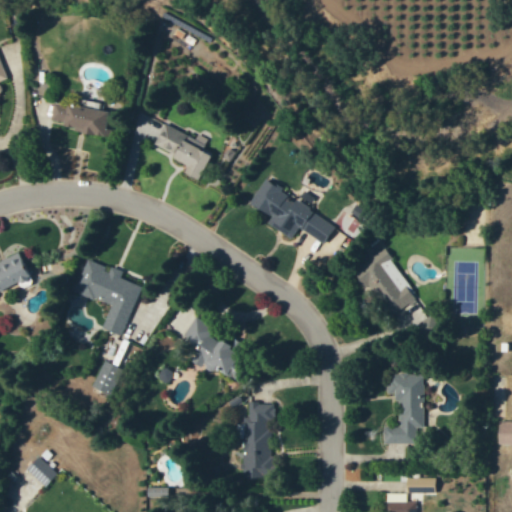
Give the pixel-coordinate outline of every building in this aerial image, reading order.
[(108,111),(74,105),(76,97),(65,95),(64,103),(53,101),(49,125),(110,137),(112,130),(104,129),(108,111)] [(198,181),(209,154),(189,146),(193,138),(162,125),(153,145),(173,154),(171,159),(186,165),(182,174),(198,181)] [(248,204),(270,217),(265,224),(290,239),(296,228),(323,243),(335,222),(263,179),(248,204)] [(389,316),(415,299),(385,250),(351,271),(362,289),(369,285),(389,316)] [(0,292),(30,277),(18,255),(0,264),(0,292)] [(120,336),(140,286),(119,278),(121,272),(86,258),(73,291),(109,305),(100,328),(120,336)] [(212,324),(193,317),(184,340),(198,346),(192,362),(240,382),(245,369),(233,364),(239,349),(207,336),(212,324)] [(91,390),(106,395),(115,366),(101,361),(91,390)] [(382,444),(415,445),(415,428),(422,428),(422,375),(388,374),(388,394),(397,394),(396,425),(383,424),(382,444)] [(235,423),(235,433),(237,439),(235,464),(239,478),(257,478),(265,476),(271,476),(281,472),(281,467),(278,456),(271,456),(271,445),(270,443),(271,438),(266,423),(274,421),(274,413),(271,402),(248,402),(247,420),(235,423)] [(56,474),(44,461),(51,455),(46,449),(25,468),(43,487),(56,474)] [(167,498),(167,488),(145,489),(145,511),(162,510),(162,499),(167,498)] [(415,511),(416,511),(392,511),(393,502),(405,503),(405,494),(389,493),(388,511),(415,511)]
